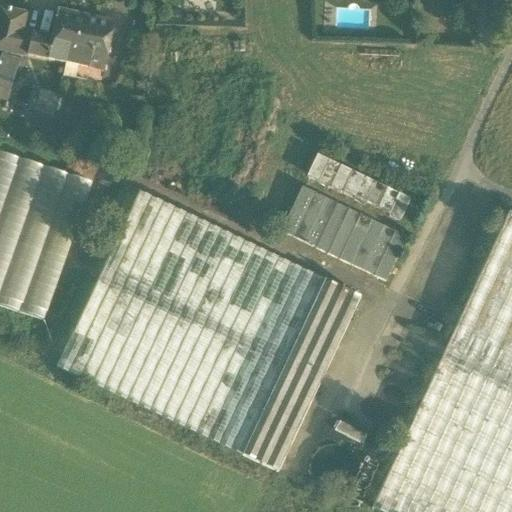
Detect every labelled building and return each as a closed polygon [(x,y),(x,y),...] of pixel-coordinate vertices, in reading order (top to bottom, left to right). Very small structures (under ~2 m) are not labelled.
[(60,13),(55,42),(52,61),(65,64),(68,49),(77,51),(87,18),(60,13)] [(0,53),(28,58),(32,38),(20,36),(23,19),(9,16),(9,15),(6,15),(6,16),(0,15),(0,53)] [(103,21),(87,18),(77,51),(68,49),(65,64),(93,70),(103,21)] [(55,42),(32,38),(28,58),(52,61),(55,42)] [(0,53),(0,98),(6,101),(19,59),(0,53)] [(38,90),(32,116),(51,121),(57,94),(38,90)] [(0,150),(0,305),(43,320),(89,180),(0,150)] [(400,220),(410,198),(316,155),(306,177),(400,220)] [(383,280),(404,236),(300,189),(280,232),(383,280)] [(56,369),(242,457),(325,282),(139,195),(56,369)] [(372,510),(375,511),(511,511),(511,216),(508,215),(372,510)] [(242,457),(278,474),(361,299),(325,282),(242,457)] [(310,465),(311,473),(314,481),(320,486),(328,489),(337,489),(344,485),(350,479),(353,471),(353,463),(349,455),(343,450),(335,447),(327,447),(319,451),(313,457),(310,465)]
